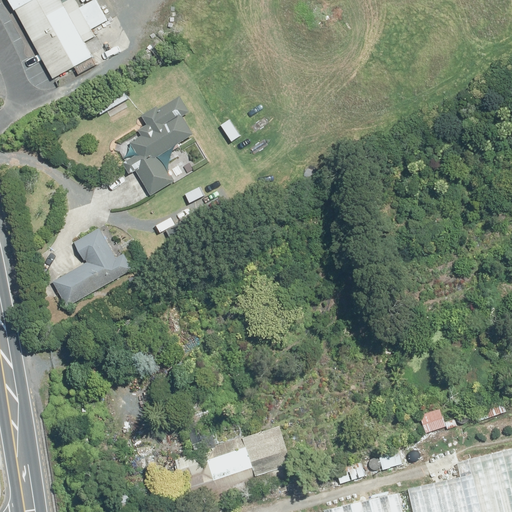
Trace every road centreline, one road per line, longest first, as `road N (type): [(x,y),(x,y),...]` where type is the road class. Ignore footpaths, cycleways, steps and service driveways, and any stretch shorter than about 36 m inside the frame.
road 1 (unknown): [(0,46),(27,93),(53,96),(122,58),(134,0)]
road 2 (primary): [(27,511),(0,322)]
